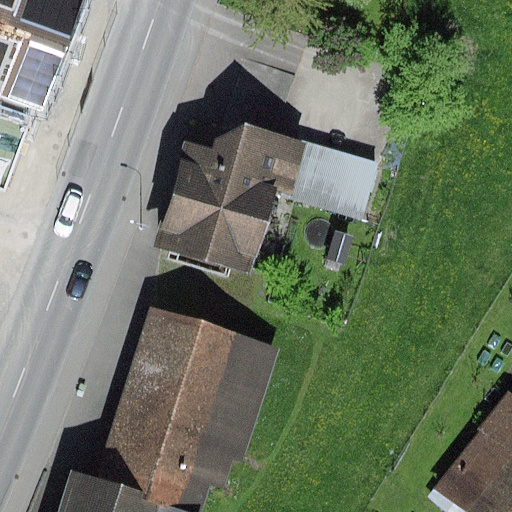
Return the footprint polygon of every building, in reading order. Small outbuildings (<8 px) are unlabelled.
[(93,0),(0,0),(0,111),(47,128),(93,0)] [(214,150),(187,142),(155,248),(252,276),(276,196),(295,202),(312,142),(247,124),(217,140),(214,150)] [(382,163),(312,142),(295,202),(365,222),(382,163)] [(280,350),(152,311),(100,479),(148,492),(145,500),(185,511),(206,511),(214,486),(225,490),(234,461),(245,464),(280,350)] [(511,511),(511,393),(509,391),(435,489),(466,511),(511,511)] [(100,479),(71,470),(58,511),(185,511),(145,500),(148,492),(100,479)]
